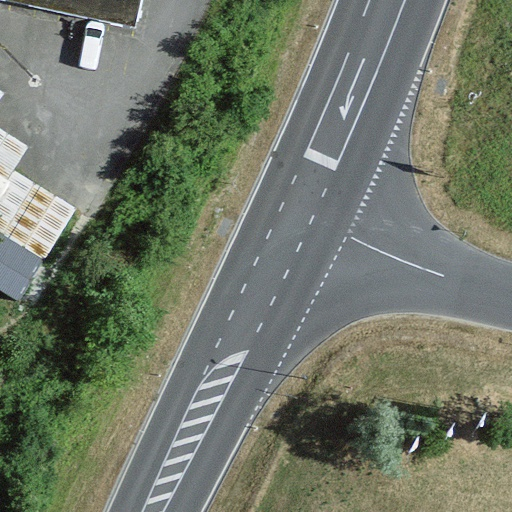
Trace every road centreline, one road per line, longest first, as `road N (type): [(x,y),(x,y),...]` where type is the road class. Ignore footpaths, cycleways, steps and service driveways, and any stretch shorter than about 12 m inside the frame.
road 1 (secondary): [(153,511),(296,218)]
road 2 (secondary): [(296,218),(387,0)]
road 3 (unclassified): [(296,218),(511,295)]
